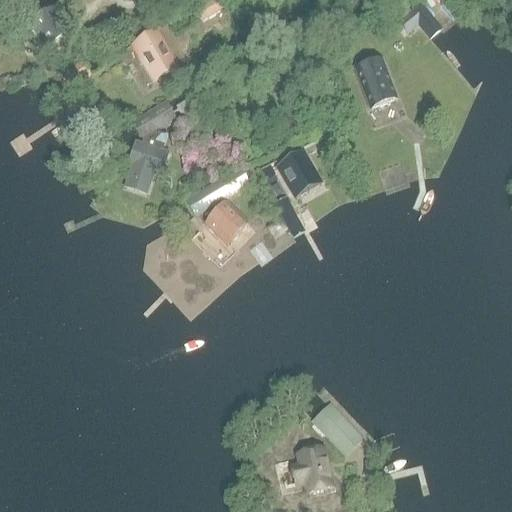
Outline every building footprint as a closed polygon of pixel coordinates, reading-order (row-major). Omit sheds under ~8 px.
[(219,1),(196,14),(202,24),(225,12),(219,1)] [(496,2),(478,15),(486,26),(504,13),(496,2)] [(428,44),(442,33),(421,6),(396,25),(406,38),(417,29),(428,44)] [(59,10),(30,27),(46,54),(75,37),(59,10)] [(154,87),(177,73),(156,36),(132,49),(154,87)] [(354,74),(369,115),(397,104),(382,63),(354,74)] [(82,64),(59,79),(68,92),(90,77),(82,64)] [(165,104),(131,123),(142,143),(176,123),(165,104)] [(163,154),(167,140),(156,136),(142,144),(141,147),(136,145),(129,165),(134,167),(126,192),(144,198),(152,172),(160,175),(166,155),(163,154)] [(309,197),(322,189),(303,157),(276,173),(294,205),(301,201),(309,197)] [(185,202),(195,220),(250,188),(240,170),(185,202)] [(286,201),(275,207),(294,240),(305,234),(286,201)] [(203,226),(213,236),(215,234),(227,246),(246,227),(223,205),(203,226)] [(363,442),(330,407),(311,425),(344,460),(363,442)] [(300,469),(294,471),(298,490),(307,488),(309,498),(333,493),(325,455),(298,461),(300,469)]
